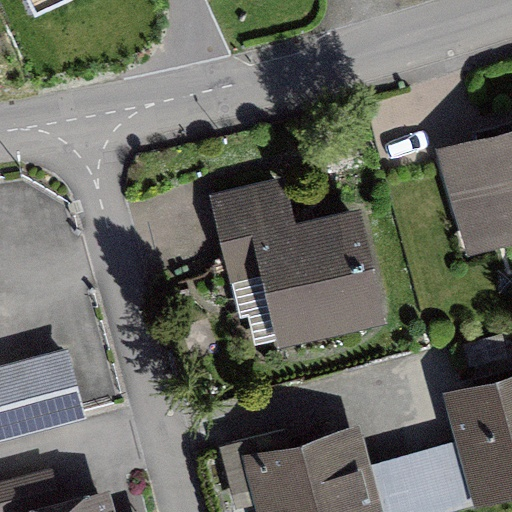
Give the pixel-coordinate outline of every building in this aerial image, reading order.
[(511,229),(511,134),(471,147),(471,149),(441,158),(458,216),(488,207),(496,234),(511,229)] [(274,185),(213,200),(232,279),(266,272),(279,334),(373,312),(351,220),(286,236),(274,185)] [(60,356),(2,371),(18,429),(76,414),(60,356)] [(511,480),(511,381),(452,398),(477,490),(511,480)] [(280,431),(228,444),(243,501),(263,496),(267,511),(365,511),(346,437),(285,452),(280,431)] [(101,511),(99,501),(56,511),(101,511)]
